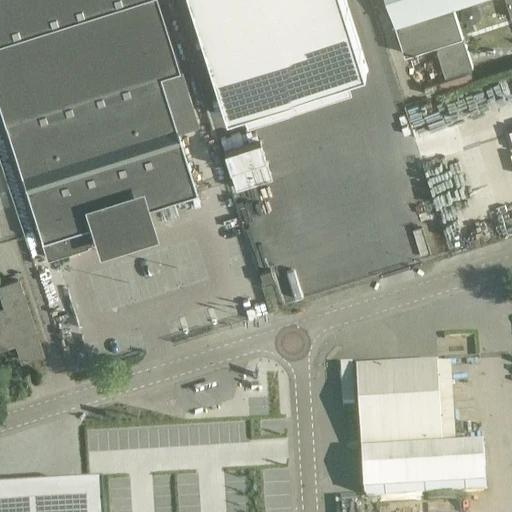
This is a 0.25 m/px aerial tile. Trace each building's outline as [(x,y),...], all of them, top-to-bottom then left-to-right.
[(0,0),(0,108),(48,258),(107,240),(106,239),(143,227),(138,210),(197,191),(177,128),(197,122),(180,69),(179,69),(157,0),(0,0)] [(345,0),(186,0),(224,117),(368,72),(345,0)] [(453,5),(468,0),(505,0),(511,18),(511,17),(511,0),(388,0),(404,53),(462,35),(453,5)] [(463,20),(470,24),(478,21),(481,14),(479,7),(473,3),(465,6),(461,13),(463,20)] [(437,49),(442,67),(445,76),(473,67),(464,40),(437,49)] [(438,130),(445,144),(469,132),(463,118),(438,130)] [(274,280),(270,269),(259,272),(263,283),(274,280)] [(42,354),(36,335),(18,282),(0,287),(0,295),(4,307),(0,307),(0,347),(8,345),(7,341),(14,338),(22,361),(42,354)] [(252,303),(255,314),(264,312),(261,301),(252,303)] [(457,451),(457,446),(452,365),(357,371),(362,451),(365,451),(365,455),(362,455),(365,496),(486,489),(484,450),(457,451)] [(0,511),(98,511),(98,497),(0,502),(0,511)]
